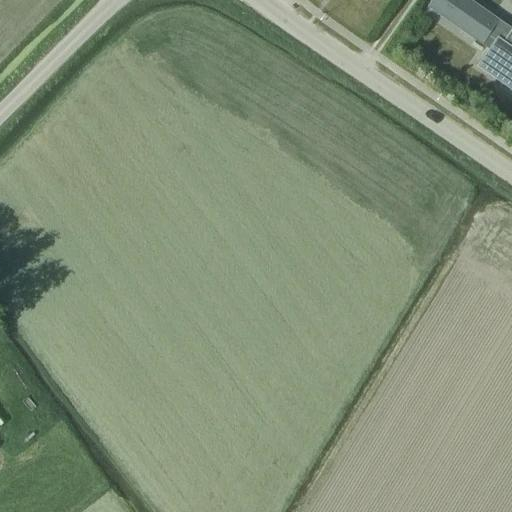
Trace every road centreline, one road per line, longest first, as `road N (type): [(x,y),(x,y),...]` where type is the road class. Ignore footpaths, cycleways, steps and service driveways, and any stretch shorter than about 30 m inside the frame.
road 1 (tertiary): [(511,174),(260,0)]
road 2 (tertiary): [(0,114),(114,0)]
